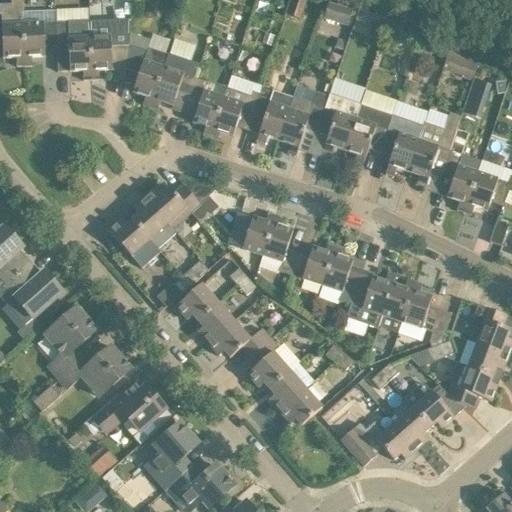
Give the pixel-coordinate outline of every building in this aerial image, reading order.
[(23,26),(22,26),(20,0),(16,0),(10,0),(10,6),(1,7),(3,60),(16,59),(16,69),(25,69),(23,26)] [(299,21),(305,0),(291,0),(286,17),(299,21)] [(323,21),(347,28),(352,12),(328,5),(323,21)] [(89,39),(90,82),(99,82),(98,72),(124,71),(128,48),(129,35),(130,21),(88,23),(89,39)] [(57,48),(56,24),(23,26),(25,69),(32,68),(32,59),(45,58),(45,49),(57,48)] [(69,39),(68,24),(56,24),(57,48),(69,48),(69,73),(83,73),(83,82),(90,82),(89,39),(69,39)] [(149,42),(129,35),(128,48),(124,71),(126,71),(139,76),(133,94),(145,99),(142,108),(150,110),(168,56),(167,56),(147,50),(149,42)] [(337,41),(334,50),(343,53),(346,43),(337,41)] [(418,60),(430,59),(429,47),(417,48),(418,60)] [(195,80),(194,79),(198,66),(168,56),(150,110),(157,112),(160,103),(172,108),(171,111),(183,114),(195,80)] [(471,83),(477,68),(479,64),(469,60),(461,79),(471,83)] [(479,80),(480,80),(481,80),(481,81),(482,81),(483,81),(484,80),(485,80),(485,79),(486,79),(486,78),(486,77),(486,76),(486,75),(486,74),(485,74),(485,73),(484,72),(483,72),(482,72),(481,72),(480,72),(480,73),(479,73),(479,74),(478,74),(478,75),(478,76),(478,77),(478,78),(479,79),(479,80)] [(332,89),(361,101),(367,86),(338,75),(332,89)] [(223,99),(203,92),(206,84),(195,80),(183,114),(195,118),(193,124),(205,129),(202,138),(210,140),(223,99)] [(489,85),(476,80),(471,94),(484,99),(489,85)] [(226,89),(223,99),(210,140),(217,143),(220,134),(233,138),(236,129),(247,133),(259,95),(251,92),(249,97),(226,89)] [(259,95),(247,133),(259,136),(256,145),(264,148),(267,139),(279,143),(293,99),(272,93),(271,93),(261,90),(259,95)] [(324,109),(325,109),(317,133),(328,137),(322,155),(331,158),(334,149),(345,153),(356,120),(337,113),(340,102),(328,98),(324,109)] [(325,109),(324,109),(313,105),(313,106),(293,99),(279,143),(290,147),(287,156),(296,159),(305,129),(317,133),(325,109)] [(387,131),(391,117),(361,107),(356,120),(345,153),(356,157),(353,166),(362,169),(368,151),(379,154),(387,131)] [(442,175),(449,153),(448,153),(460,118),(449,115),(443,131),(423,124),(422,127),(423,128),(408,174),(419,178),(416,187),(425,190),(431,172),(442,175)] [(397,170),(408,174),(423,128),(422,127),(391,117),(387,131),(379,154),(391,158),(385,176),(394,179),(397,170)] [(463,215),(477,174),(459,167),(462,158),(449,153),(442,175),(454,179),(447,199),(459,204),(456,213),(463,215)] [(501,208),(505,198),(509,185),(477,174),(463,215),(471,218),(474,209),(487,213),(490,204),(501,208)] [(208,198),(216,191),(196,186),(188,193),(200,207),(209,199),(208,198)] [(152,195),(174,221),(179,226),(200,207),(188,193),(183,187),(174,196),(168,190),(162,195),(157,190),(152,195)] [(153,240),(174,221),(152,195),(133,211),(138,217),(135,219),(153,240)] [(228,246),(242,250),(262,257),(276,217),(268,215),(265,224),(239,215),(228,246)] [(278,273),(290,277),(298,254),(287,251),(293,233),(280,229),(283,220),(276,217),(262,257),(282,264),(278,273)] [(108,233),(141,270),(163,251),(153,240),(135,219),(126,227),(121,222),(108,233)] [(489,244),(501,248),(509,226),(497,222),(489,244)] [(0,290),(29,265),(18,253),(23,249),(4,228),(0,232),(0,290)] [(298,254),(290,277),(321,287),(335,247),(328,245),(325,254),(312,249),(309,258),(298,254)] [(335,247),(321,287),(341,294),(338,303),(350,307),(361,272),(351,269),(353,263),(340,258),(343,250),(335,247)] [(193,285),(207,272),(199,262),(184,275),(193,285)] [(0,300),(7,307),(15,300),(33,320),(62,294),(44,273),(39,277),(29,265),(0,290),(0,300)] [(237,288),(246,280),(238,270),(228,279),(237,288)] [(392,286),(393,286),(396,277),(388,274),(385,283),(373,280),(374,277),(361,272),(350,307),(345,320),(377,331),(381,318),(392,286)] [(156,300),(165,309),(193,285),(184,275),(156,300)] [(246,280),(237,288),(245,297),(255,289),(246,280)] [(392,286),(381,318),(401,325),(415,284),(407,281),(404,290),(393,286),(392,286)] [(415,284),(401,325),(432,335),(440,312),(429,308),(432,299),(419,295),(422,286),(415,284)] [(198,323),(218,305),(201,287),(176,309),(187,322),(192,317),(198,323)] [(234,324),(218,305),(198,323),(203,329),(197,334),(208,346),(234,324)] [(511,348),(511,319),(507,318),(477,307),(472,322),(480,334),(476,346),(508,358),(511,348)] [(58,380),(82,359),(75,351),(96,332),(76,310),(44,338),(62,357),(48,369),(58,380)] [(432,335),(443,339),(444,339),(451,316),(440,312),(432,335)] [(449,336),(461,340),(466,323),(455,319),(449,336)] [(251,357),(270,341),(262,331),(250,342),(234,324),(208,346),(219,358),(224,353),(230,360),(243,348),(251,357)] [(340,331),(333,325),(327,332),(334,338),(340,331)] [(455,358),(450,343),(441,347),(443,339),(432,335),(429,344),(430,350),(438,348),(442,359),(443,359),(453,363),(454,361),(455,360),(455,358)] [(278,350),(270,341),(251,357),(259,367),(247,377),(258,390),(264,385),(269,391),(289,373),(273,355),(278,350)] [(502,373),(508,358),(476,346),(467,369),(493,378),(496,371),(502,373)] [(324,357),(335,365),(343,355),(332,347),(324,357)] [(430,350),(426,352),(431,364),(442,359),(438,348),(430,350)] [(89,368),(82,359),(58,380),(68,391),(87,374),(105,394),(131,371),(111,349),(89,368)] [(353,363),(343,355),(335,365),(346,373),(353,363)] [(389,384),(398,376),(390,366),(380,374),(389,384)] [(493,378),(467,369),(459,391),(450,387),(446,396),(455,404),(475,412),(479,399),(491,404),(497,388),(490,385),(493,378)] [(306,392),(289,373),(269,391),(274,397),(269,402),(280,414),(306,392)] [(379,392),(389,384),(380,374),(371,383),(379,392)] [(403,401),(412,410),(430,430),(436,425),(441,430),(453,419),(430,394),(422,384),(403,401)] [(50,388),(32,404),(41,414),(59,398),(50,388)] [(122,414),(139,434),(165,411),(145,388),(128,403),(120,394),(91,419),(101,432),(122,414)] [(322,410),(306,392),(280,414),(290,426),(296,421),(301,428),(322,410)] [(38,416),(31,410),(24,417),(32,424),(38,416)] [(430,430),(412,410),(394,426),(417,451),(429,441),(424,435),(430,430)] [(394,426),(383,435),(373,425),(365,432),(359,426),(341,442),(364,468),(376,458),(375,457),(383,450),(393,462),(400,457),(405,462),(417,451),(394,426)] [(166,492),(185,475),(193,468),(184,458),(197,447),(178,426),(154,447),(161,454),(151,463),(162,476),(156,480),(166,492)] [(85,461),(99,477),(118,461),(104,444),(85,461)] [(193,468),(185,475),(166,492),(176,503),(182,498),(192,510),(202,501),(209,509),(233,488),(215,467),(202,478),(193,468)] [(109,491),(97,479),(87,490),(98,502),(109,491)] [(511,511),(511,503),(511,505),(503,496),(486,511),(511,511)]
